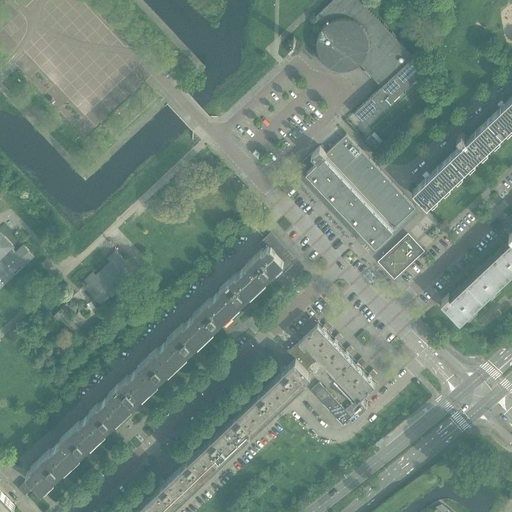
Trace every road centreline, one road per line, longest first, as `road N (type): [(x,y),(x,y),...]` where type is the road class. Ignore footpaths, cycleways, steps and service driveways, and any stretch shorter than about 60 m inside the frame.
road 1 (residential): [(80,511),(341,266)]
road 2 (residential): [(511,72),(411,168),(382,163),(332,112)]
road 3 (secondary): [(464,389),(314,511)]
road 4 (residential): [(341,266),(215,131)]
road 5 (residential): [(388,314),(511,196)]
road 6 (secondary): [(353,511),(483,405)]
